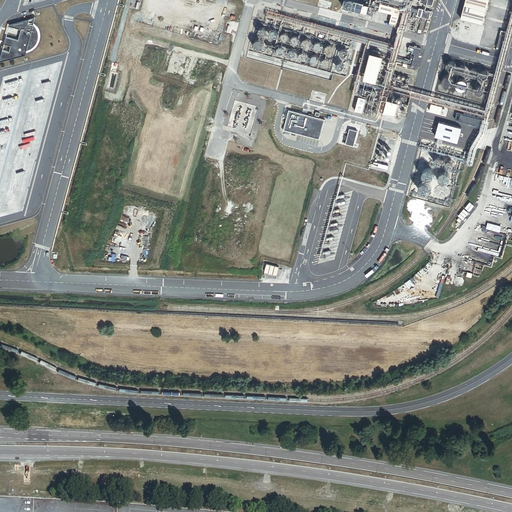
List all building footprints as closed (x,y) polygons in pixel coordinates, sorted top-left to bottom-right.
[(484,24),(489,0),(466,0),(462,19),(484,24)] [(397,25),(401,9),(381,4),(379,11),(393,15),(390,23),(397,25)] [(430,18),(432,10),(420,7),(418,15),(430,18)] [(35,17),(9,24),(0,59),(0,61),(25,55),(35,17)] [(331,72),(339,44),(256,22),(249,51),(331,72)] [(504,42),(506,32),(502,31),(498,47),(501,48),(503,42),(504,42)] [(417,68),(422,48),(410,45),(409,50),(413,51),(409,66),(417,68)] [(378,83),(384,58),(372,55),(366,80),(378,83)] [(454,83),(455,82),(455,80),(454,79),(454,78),(453,77),(452,76),(450,75),(449,75),(447,75),(446,76),(445,76),(444,78),(443,79),(443,80),(443,82),(444,83),(444,84),(445,85),(447,86),(448,86),(450,86),(451,86),(452,85),(453,84),(454,83)] [(457,87),(458,88),(459,89),(460,90),(462,90),(463,90),(465,90),(466,89),(467,88),(468,87),(468,85),(468,84),(468,82),(468,81),(467,80),(465,79),(464,78),(463,78),(461,79),(460,79),(459,80),(458,81),(457,82),(457,84),(457,85),(457,87)] [(402,104),(404,97),(393,95),(391,102),(402,104)] [(325,120),(289,111),(284,131),(319,140),(325,120)] [(481,119),(461,114),(460,122),(480,126),(481,119)] [(462,129),(440,123),(436,138),(458,144),(462,129)] [(358,132),(350,130),(346,144),(354,146),(358,132)] [(429,183),(431,182),(433,181),(434,180),(434,178),(435,176),(434,175),(433,173),(432,172),(430,172),(428,172),(426,172),(425,174),(424,175),(424,177),(424,179),(425,180),(426,182),(428,182),(429,183)] [(445,185),(447,185),(448,184),(450,183),(450,181),(450,179),(450,178),(449,176),(447,175),(446,174),(444,174),(442,175),(441,176),(440,178),(439,180),(439,181),(440,183),(442,184),(443,185),(445,185)] [(427,196),(428,196),(430,195),(431,193),(432,192),(432,190),(431,188),(430,187),(429,186),(427,185),(425,185),(424,186),(422,187),(421,189),(421,190),(421,192),(422,194),(423,195),(425,196),(427,196)] [(279,268),(267,264),(264,272),(277,276),(279,268)]
